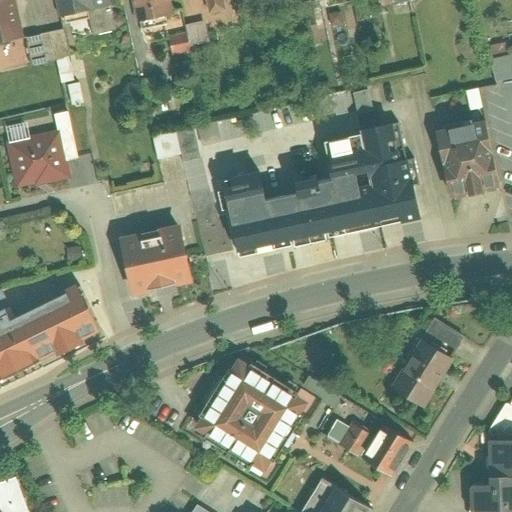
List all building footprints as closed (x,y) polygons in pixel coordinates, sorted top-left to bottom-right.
[(16,0),(0,0),(0,46),(26,40),(16,0)] [(114,0),(59,0),(63,20),(116,10),(114,0)] [(171,0),(133,0),(139,24),(175,16),(171,0)] [(209,0),(213,15),(230,12),(227,0),(209,0)] [(511,53),(490,58),(495,81),(511,77),(511,53)] [(354,93),(360,111),(374,107),(368,89),(354,93)] [(501,186),(486,120),(437,131),(452,197),(501,186)] [(197,124),(199,144),(221,142),(219,122),(197,124)] [(362,133),(382,226),(420,218),(413,186),(420,185),(415,158),(407,160),(400,125),(362,133)] [(153,136),(158,160),(183,155),(184,160),(200,157),(194,127),(153,136)] [(60,132),(9,143),(19,191),(70,180),(60,132)] [(305,181),(318,240),(382,226),(362,133),(325,141),(333,178),(318,182),(317,178),(305,181)] [(240,257),(296,245),(285,196),(267,200),(261,172),(224,180),(226,190),(219,192),(223,211),(230,210),(240,257)] [(296,245),(318,240),(305,181),(298,183),(300,193),(285,196),(296,245)] [(183,227),(122,239),(132,293),(193,282),(183,227)] [(81,286),(12,320),(6,308),(0,311),(0,381),(3,388),(44,368),(40,358),(101,328),(81,286)] [(427,409),(465,334),(433,318),(424,335),(421,333),(392,391),(427,409)] [(235,356),(193,430),(270,474),(312,400),(235,356)] [(468,511),(511,511),(511,394),(510,393),(485,441),(486,483),(468,484),(468,511)] [(395,475),(413,441),(381,425),(375,436),(337,416),(325,439),(395,475)] [(29,511),(17,476),(0,482),(0,511),(29,511)] [(370,511),(372,509),(321,478),(300,511),(288,511),(287,511),(370,511)]
